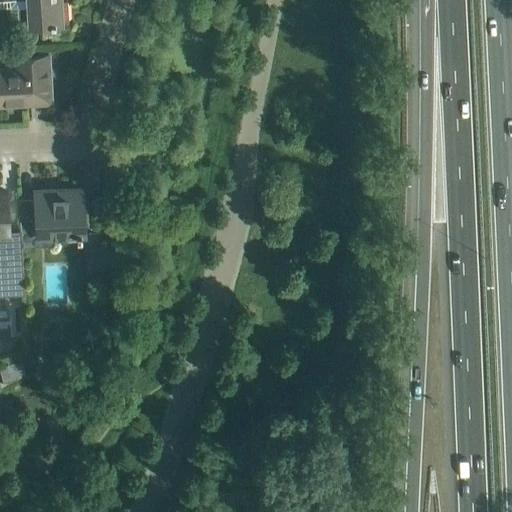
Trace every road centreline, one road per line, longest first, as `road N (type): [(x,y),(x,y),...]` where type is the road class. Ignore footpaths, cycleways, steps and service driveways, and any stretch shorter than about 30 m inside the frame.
road 1 (motorway): [(449,0),(427,143),(412,511)]
road 2 (motorway): [(451,0),(472,511)]
road 3 (motorway): [(511,332),(498,0)]
road 4 (residential): [(127,0),(112,79),(79,136),(0,146)]
